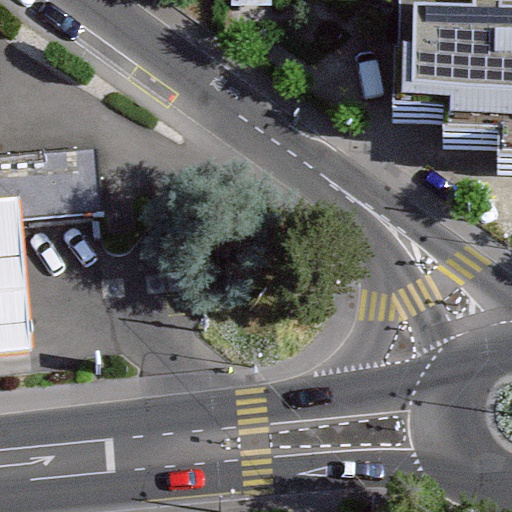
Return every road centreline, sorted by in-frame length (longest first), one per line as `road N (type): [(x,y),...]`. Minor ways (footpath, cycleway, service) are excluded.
road 1 (residential): [(378,215),(78,0)]
road 2 (tertiary): [(190,451),(261,476),(472,475)]
road 3 (residential): [(378,215),(386,287),(367,369),(333,401)]
road 4 (tertiary): [(0,467),(190,451)]
road 5 (residential): [(378,215),(467,372)]
road 6 (residential): [(511,304),(378,215)]
road 7 (tertiary): [(333,401),(277,409),(190,451)]
road 8 (tertiary): [(462,383),(333,401)]
